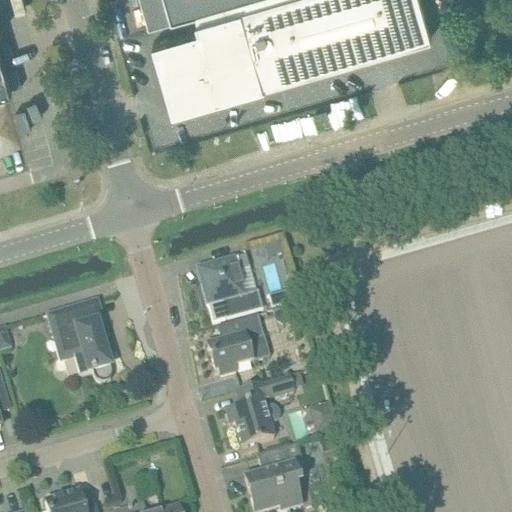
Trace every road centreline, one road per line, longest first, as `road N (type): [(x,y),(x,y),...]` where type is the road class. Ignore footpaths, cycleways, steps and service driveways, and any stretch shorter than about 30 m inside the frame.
road 1 (unclassified): [(131,214),(511,101)]
road 2 (unclassified): [(131,214),(72,0)]
road 3 (unclassified): [(185,413),(131,214)]
road 4 (residential): [(0,468),(185,413)]
road 5 (unclassified): [(0,252),(131,214)]
